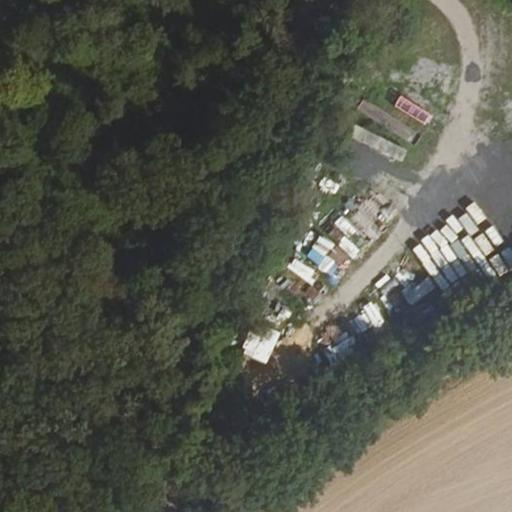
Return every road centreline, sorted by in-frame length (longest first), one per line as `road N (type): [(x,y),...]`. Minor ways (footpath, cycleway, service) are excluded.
road 1 (track): [(438,0),(474,54),(468,110),(435,195),(174,487)]
road 2 (track): [(152,511),(182,371),(230,213),(291,45),(321,0)]
road 3 (track): [(511,332),(353,417),(174,487)]
